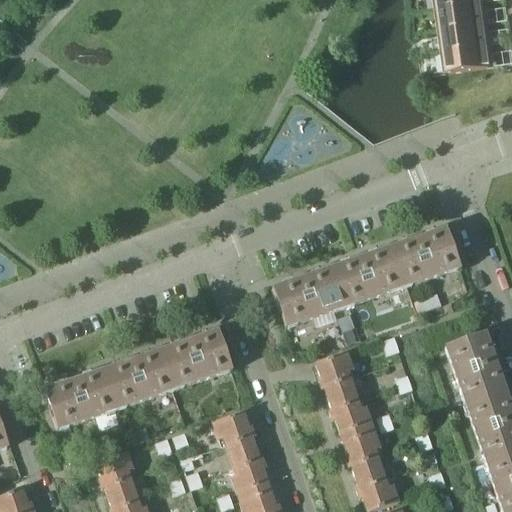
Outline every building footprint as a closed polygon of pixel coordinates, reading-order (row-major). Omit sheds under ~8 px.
[(438,0),(440,12),(480,6),(485,6),(484,0),(438,0)] [(482,20),(480,6),(440,12),(443,33),(483,28),(488,27),(487,19),(482,20)] [(485,41),(483,28),(443,33),(446,55),(486,49),(491,48),(490,40),(485,41)] [(488,63),(486,49),(446,55),(449,76),(494,70),(493,62),(488,63)] [(445,233),(387,253),(400,292),(459,272),(445,233)] [(387,253),(330,273),(343,312),(400,292),(387,253)] [(343,312),(330,273),(271,293),(285,332),(343,312)] [(426,297),(434,295),(432,288),(423,291),(426,297)] [(417,317),(440,308),(436,297),(413,305),(417,317)] [(346,348),(356,344),(352,332),(342,336),(346,348)] [(217,334),(158,355),(171,393),(230,373),(217,334)] [(445,350),(464,407),(503,394),(483,337),(445,350)] [(393,340),(381,344),(387,359),(398,355),(393,340)] [(114,413),(171,393),(158,355),(101,374),(114,413)] [(321,392),(323,391),(348,383),(345,375),(350,373),(345,357),(315,367),(320,382),(317,383),(321,392)] [(404,371),(393,375),(400,397),(411,393),(404,371)] [(56,433),(114,413),(101,374),(43,394),(56,433)] [(323,391),(331,413),(355,405),(351,391),(361,388),(358,380),(348,383),(323,391)] [(484,465),(511,454),(511,420),(503,394),(464,407),(484,465)] [(342,445),(372,435),(363,410),(358,412),(355,405),(331,413),(328,414),(331,424),(334,423),(342,445)] [(250,440),(250,441),(253,440),(250,430),(247,431),(242,416),(212,427),(217,443),(222,441),(225,449),(250,440)] [(378,429),(390,425),(388,416),(375,420),(378,429)] [(390,425),(378,429),(381,437),(393,433),(390,425)] [(144,430),(133,434),(136,445),(148,442),(144,430)] [(377,451),(372,435),(342,445),(347,460),(344,461),(348,471),(350,470),(375,461),(373,453),(377,451)] [(176,455),(188,451),(183,436),(171,440),(176,455)] [(419,455),(431,451),(432,451),(426,436),(414,440),(419,455)] [(258,462),(250,441),(250,440),(225,449),(214,453),(217,461),(228,458),(233,471),(258,463),(258,462)] [(159,461),(171,457),(172,457),(166,442),(154,446),(159,461)] [(511,511),(511,454),(484,465),(500,511),(511,511)] [(435,465),(433,455),(432,455),(421,458),(424,469),(435,465)] [(102,492),(104,491),(129,482),(126,474),(131,473),(125,456),(96,466),(101,481),(98,482),(102,492)] [(190,460),(179,464),(183,475),(194,471),(191,463),(190,460)] [(260,461),(258,462),(258,463),(233,471),(235,478),(230,480),(236,498),(266,487),(261,472),(263,471),(260,461)] [(350,470),(358,492),(383,483),(383,484),(396,480),(392,469),(380,474),(375,461),(350,470)] [(184,479),(187,487),(199,483),(196,475),(184,479)] [(428,479),(433,494),(445,490),(439,475),(428,479)] [(167,485),(170,493),(182,488),(180,481),(167,485)] [(104,491),(111,511),(113,511),(137,504),(129,482),(104,491)] [(201,489),(199,483),(187,487),(189,493),(201,489)] [(386,491),(383,484),(383,483),(358,492),(355,493),(359,502),(361,501),(365,511),(377,511),(397,506),(391,489),(386,491)] [(277,511),(276,509),(274,509),(266,487),(236,498),(241,511),(277,511)] [(172,500),(184,495),(185,495),(182,488),(170,493),(172,500)] [(0,511),(31,511),(30,507),(27,508),(21,492),(0,499),(0,511)] [(218,508),(230,503),(228,496),(215,500),(218,508)] [(439,511),(452,511),(447,497),(435,501),(439,511)] [(232,510),(230,503),(218,508),(219,511),(227,511),(232,510)]
